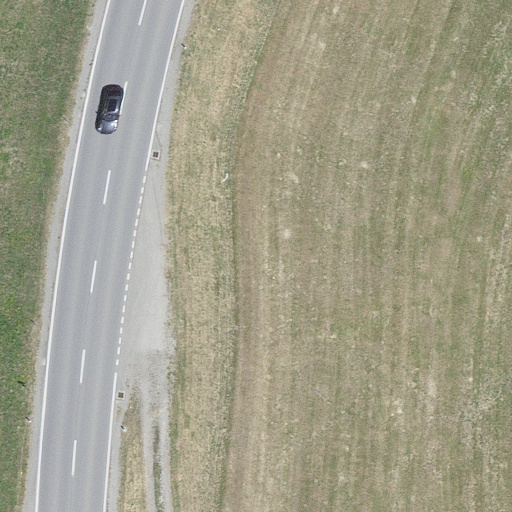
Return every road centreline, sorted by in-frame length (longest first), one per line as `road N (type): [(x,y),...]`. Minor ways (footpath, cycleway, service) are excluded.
road 1 (secondary): [(70,511),(98,234),(145,0)]
road 2 (track): [(164,511),(148,319),(128,271),(98,234)]
